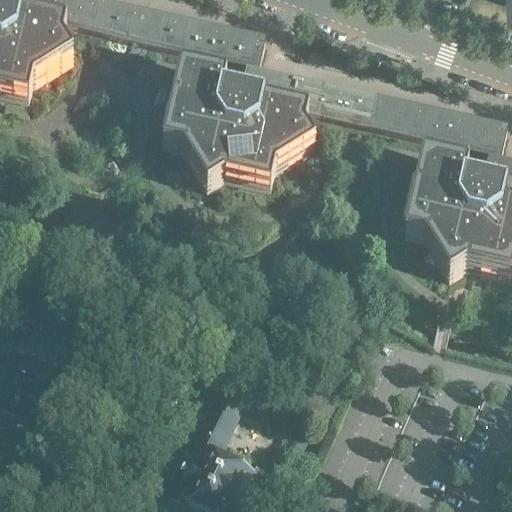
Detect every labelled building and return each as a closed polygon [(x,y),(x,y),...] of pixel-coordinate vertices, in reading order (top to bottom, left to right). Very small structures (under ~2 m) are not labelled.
[(1,0),(0,7),(0,103),(28,110),(33,91),(72,66),(62,49),(65,34),(134,49),(141,16),(71,0),(1,0)] [(141,16),(134,49),(246,75),(239,105),(222,101),(226,86),(180,75),(162,153),(180,157),(206,198),(223,187),(270,198),(274,180),(315,154),(304,138),(307,122),(376,137),(383,104),(259,76),(266,44),(141,16)] [(383,104),(376,137),(487,162),(480,194),(463,190),(467,173),(421,163),(404,242),(422,246),(448,286),(465,275),(511,286),(511,283),(511,167),(501,165),(508,132),(383,104)] [(0,368),(0,415),(22,425),(27,414),(42,420),(61,376),(13,356),(6,371),(0,368)] [(341,409),(310,395),(300,417),(331,431),(341,409)] [(185,463),(173,489),(168,499),(196,511),(244,511),(261,478),(247,471),(245,476),(218,463),(244,408),(219,396),(187,464),(185,463)]
